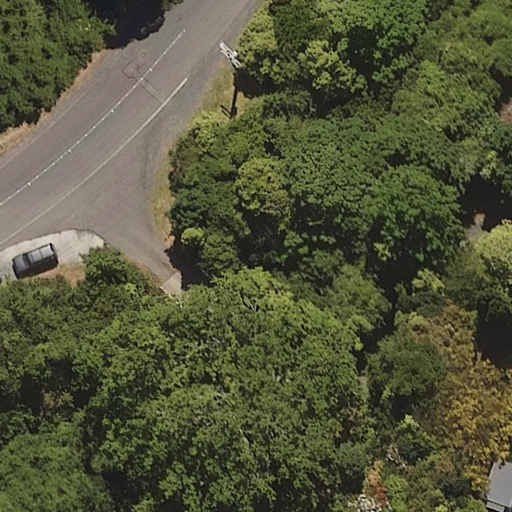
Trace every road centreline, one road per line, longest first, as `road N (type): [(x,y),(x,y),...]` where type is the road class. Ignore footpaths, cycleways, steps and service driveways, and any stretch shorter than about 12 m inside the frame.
road 1 (unknown): [(63,158),(110,273),(177,338),(251,357),(316,357)]
road 2 (unclassified): [(0,205),(137,89),(213,0)]
